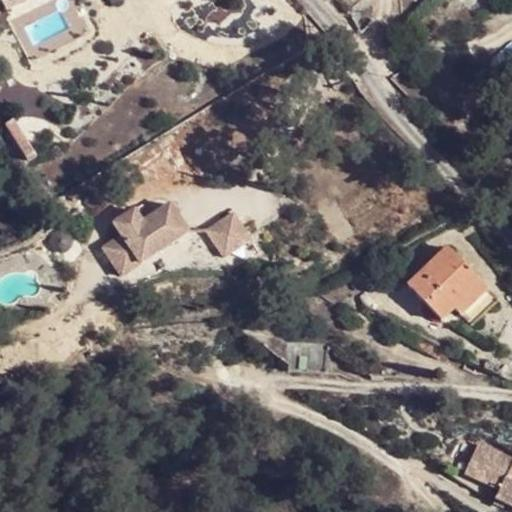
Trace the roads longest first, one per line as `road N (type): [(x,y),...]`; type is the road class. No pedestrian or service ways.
road 1 (track): [(441,511),(396,467),(277,389),(343,382),(511,396)]
road 2 (residential): [(511,236),(375,84),(312,0)]
